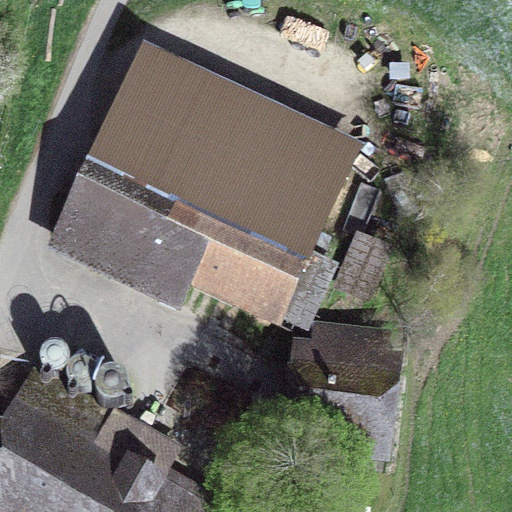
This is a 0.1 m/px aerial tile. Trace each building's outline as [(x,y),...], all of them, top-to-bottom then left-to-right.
[(302,330),(329,271),(101,164),(61,248),(179,303),(191,278),(302,330)] [(340,288),(363,299),(385,254),(362,243),(340,288)] [(172,394),(203,317),(143,293),(112,370),(172,394)] [(300,436),(372,446),(385,346),(314,337),(300,436)] [(183,511),(95,461),(117,421),(41,377),(0,450),(0,511),(183,511)]
